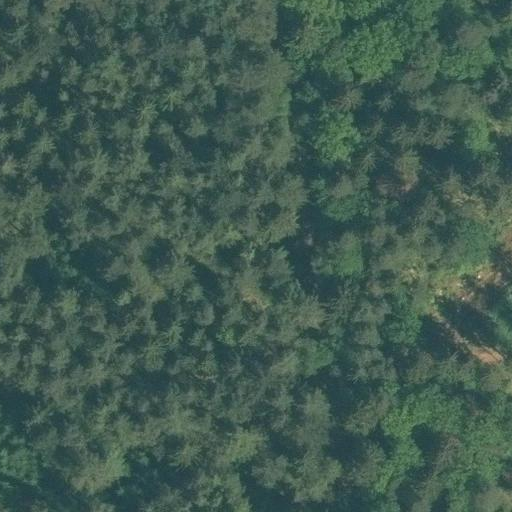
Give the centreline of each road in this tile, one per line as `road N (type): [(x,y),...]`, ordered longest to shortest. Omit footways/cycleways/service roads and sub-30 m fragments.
road 1 (track): [(325,377),(273,0)]
road 2 (track): [(340,511),(325,377)]
